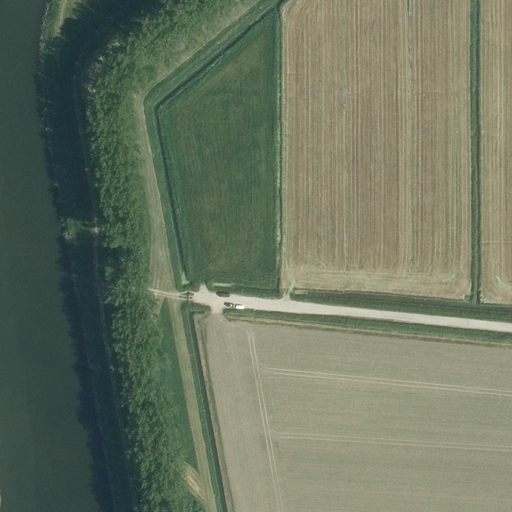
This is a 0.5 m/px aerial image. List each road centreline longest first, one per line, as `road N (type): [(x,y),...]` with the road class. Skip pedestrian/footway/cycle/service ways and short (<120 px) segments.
road 1 (unclassified): [(511,324),(180,296)]
road 2 (track): [(180,296),(95,289),(134,511)]
road 3 (track): [(95,289),(78,72),(89,42),(129,0)]
